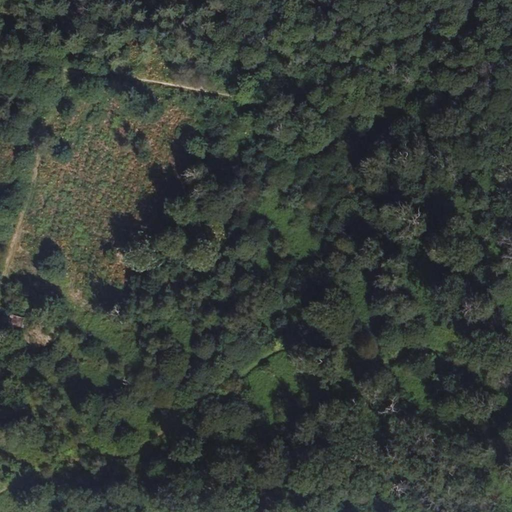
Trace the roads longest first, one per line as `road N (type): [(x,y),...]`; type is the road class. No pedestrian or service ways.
road 1 (track): [(511,374),(457,352),(353,362),(308,349),(245,373),(144,444),(65,462),(0,492)]
road 2 (track): [(0,306),(65,71)]
